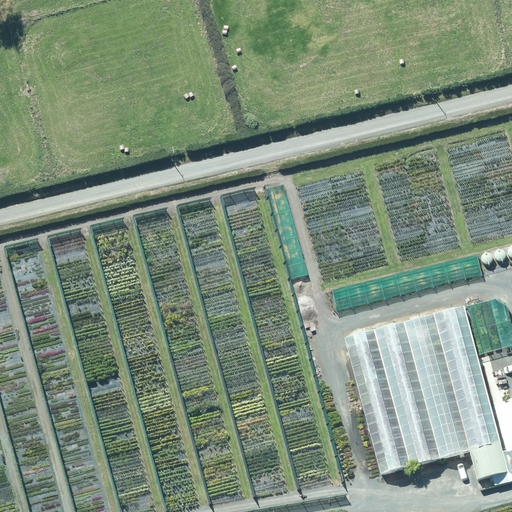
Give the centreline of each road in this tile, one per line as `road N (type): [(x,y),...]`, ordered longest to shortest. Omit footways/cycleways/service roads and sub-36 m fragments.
road 1 (unclassified): [(0,215),(511,92)]
road 2 (track): [(511,285),(337,325),(327,340)]
road 3 (track): [(331,511),(399,501),(511,499)]
road 4 (track): [(327,340),(370,506)]
